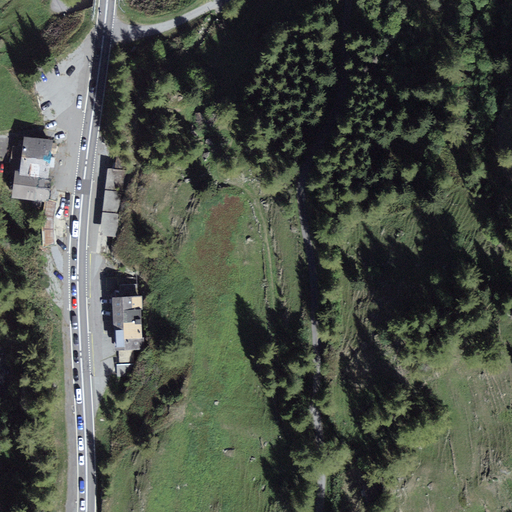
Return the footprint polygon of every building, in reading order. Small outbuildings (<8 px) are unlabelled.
[(51,142),(25,139),(21,174),(16,174),(14,198),(47,201),(49,182),(47,182),(50,148),(51,142)] [(127,173),(108,171),(101,236),(119,238),(127,173)] [(55,245),(53,221),(56,204),(45,202),(42,221),(44,246),(55,245)] [(123,299),(116,299),(117,348),(142,347),(140,298),(123,299)] [(132,353),(117,353),(117,377),(132,377),(132,353)]
